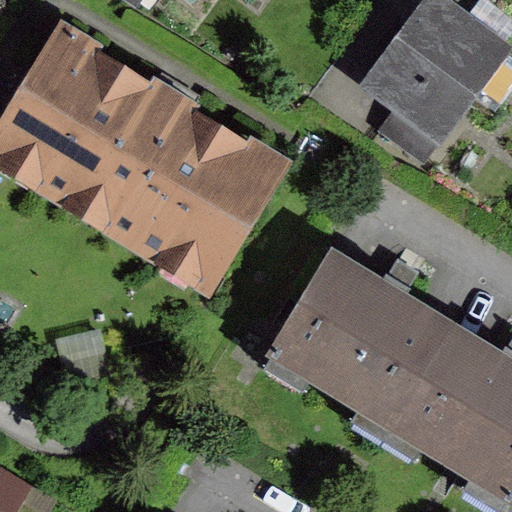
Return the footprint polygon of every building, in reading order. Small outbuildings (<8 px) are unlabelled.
[(143,0),(121,0),(136,10),(143,0)] [(434,154),(506,62),(430,2),(357,93),(434,154)] [(0,180),(201,305),(283,173),(169,102),(53,30),(0,115),(0,180)] [(381,442),(447,333),(383,294),(325,259),(258,367),(381,442)] [(495,511),(504,511),(511,500),(511,373),(508,371),(447,333),(381,442),(495,511)]
